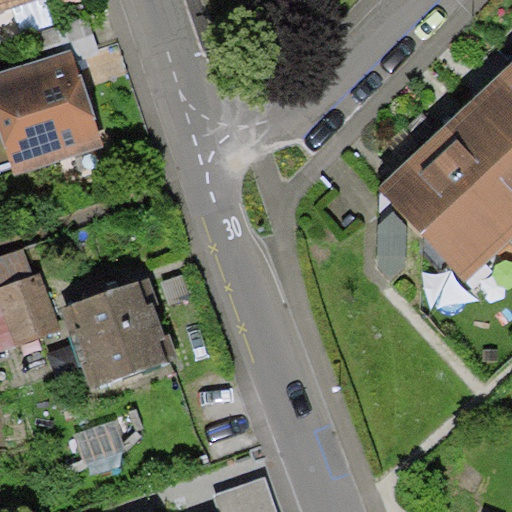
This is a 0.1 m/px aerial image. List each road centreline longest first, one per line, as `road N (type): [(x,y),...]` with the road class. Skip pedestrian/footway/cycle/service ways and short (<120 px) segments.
road 1 (residential): [(205,151),(331,511)]
road 2 (residential): [(205,151),(307,102),(414,0)]
road 3 (residential): [(150,0),(205,151)]
